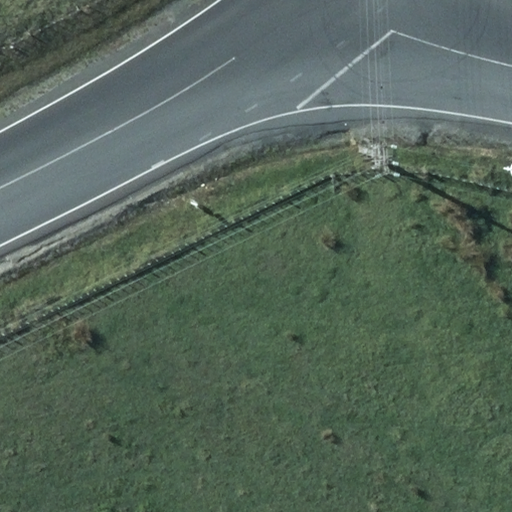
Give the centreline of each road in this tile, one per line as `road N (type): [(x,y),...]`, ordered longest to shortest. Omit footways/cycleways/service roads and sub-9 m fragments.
road 1 (tertiary): [(0,191),(181,90),(304,0)]
road 2 (tertiary): [(335,0),(382,31),(511,61)]
